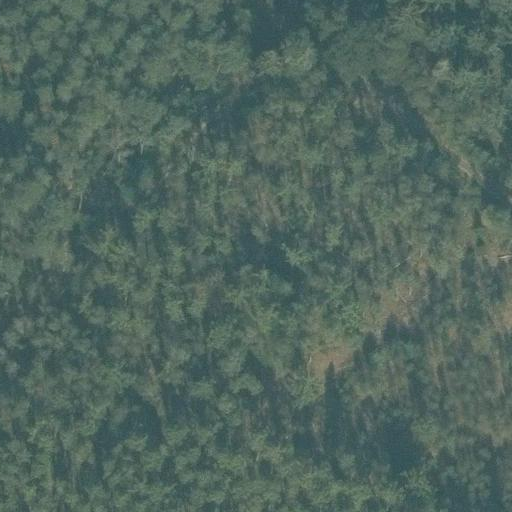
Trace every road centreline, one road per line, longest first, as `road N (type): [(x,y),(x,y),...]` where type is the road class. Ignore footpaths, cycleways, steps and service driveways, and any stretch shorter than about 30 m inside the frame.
road 1 (track): [(278,24),(0,336)]
road 2 (track): [(278,24),(511,209)]
